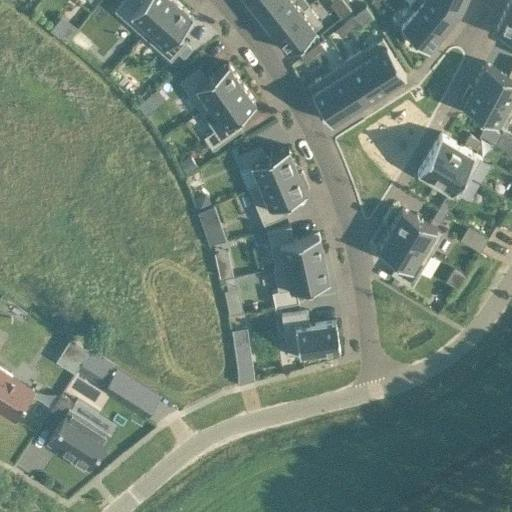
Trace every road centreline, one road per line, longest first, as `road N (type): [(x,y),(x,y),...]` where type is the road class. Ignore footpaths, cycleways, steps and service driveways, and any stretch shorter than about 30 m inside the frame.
road 1 (residential): [(217,0),(283,75),(318,135),(354,236),(376,387)]
road 2 (unclassified): [(118,511),(194,445),(376,387)]
road 3 (unclassified): [(376,387),(417,375),(511,290)]
